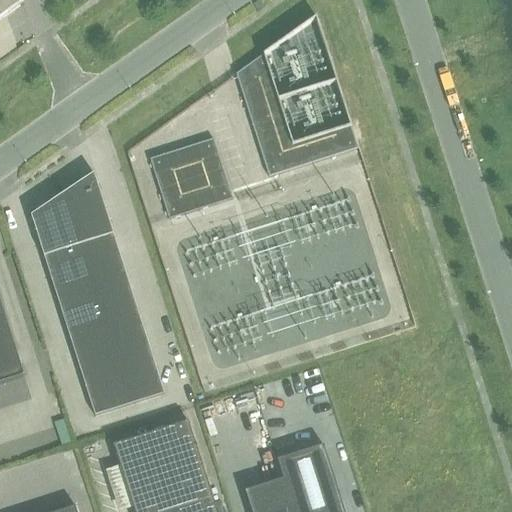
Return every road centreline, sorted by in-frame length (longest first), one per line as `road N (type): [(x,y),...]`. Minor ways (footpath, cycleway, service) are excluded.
road 1 (unclassified): [(413,0),(511,315)]
road 2 (unclassified): [(0,160),(227,0)]
